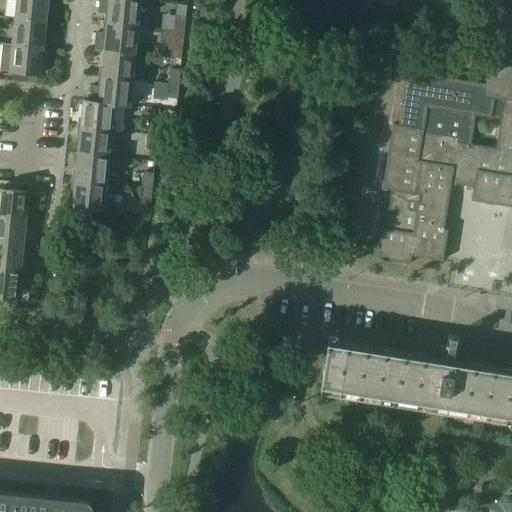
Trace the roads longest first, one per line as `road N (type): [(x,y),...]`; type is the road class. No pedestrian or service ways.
road 1 (residential): [(511,336),(446,307),(278,284),(189,300),(171,338)]
road 2 (residential): [(156,511),(171,338)]
